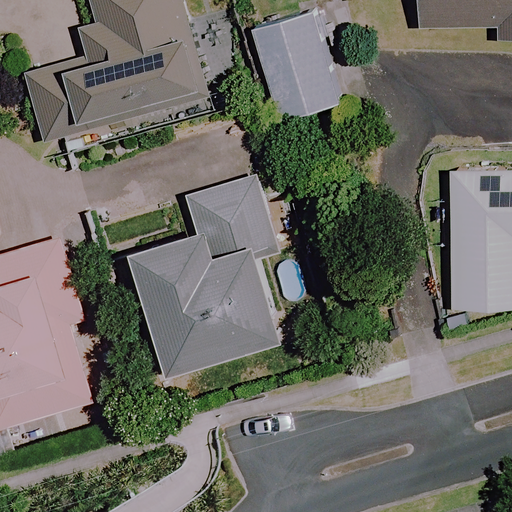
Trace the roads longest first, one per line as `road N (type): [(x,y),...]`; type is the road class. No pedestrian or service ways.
road 1 (residential): [(319,503),(278,484),(285,457),(303,445),(357,440),(511,392)]
road 2 (residential): [(511,440),(319,503)]
